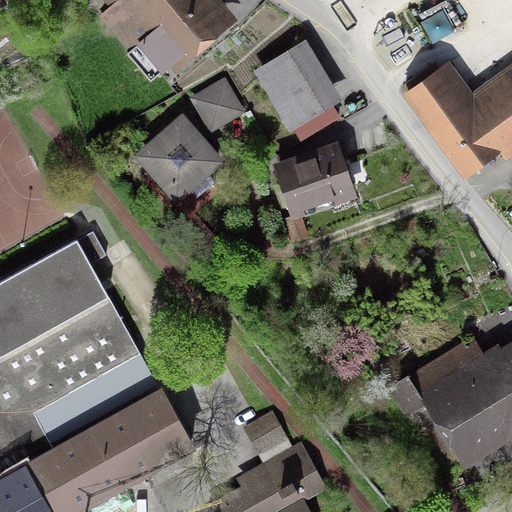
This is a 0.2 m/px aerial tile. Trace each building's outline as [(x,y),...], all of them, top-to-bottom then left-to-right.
[(0,0),(0,18),(51,0),(0,0)] [(249,25),(227,0),(110,0),(98,11),(152,73),(163,63),(181,84),(249,25)] [(305,55),(267,77),(291,120),(330,98),(305,55)] [(439,79),(411,98),(463,171),(511,136),(511,74),(461,110),(439,79)] [(232,78),(196,98),(218,135),(253,114),(232,78)] [(195,116),(146,159),(190,208),(239,166),(195,116)] [(343,152),(279,174),(292,211),(356,189),(343,152)] [(299,214),(282,219),(289,239),(306,234),(299,214)] [(162,391),(63,447),(41,406),(138,353),(77,241),(0,282),(0,438),(1,440),(0,439),(0,454),(11,475),(0,481),(0,511),(46,511),(186,434),(162,391)] [(410,375),(390,388),(407,415),(426,403),(458,455),(511,421),(511,357),(508,360),(507,358),(506,358),(503,352),(487,362),(473,339),(411,377),(410,375)] [(256,421),(246,426),(260,453),(285,441),(271,413),(256,421)] [(336,511),(305,454),(268,474),(213,504),(217,511),(309,511),(302,497),(310,493),(320,511),(336,511)]
